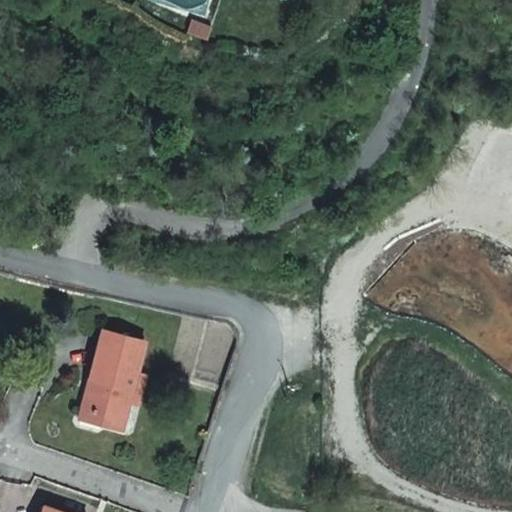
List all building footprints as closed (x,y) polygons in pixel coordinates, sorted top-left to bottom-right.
[(145,337),(103,326),(90,373),(101,376),(98,386),(88,384),(83,403),(105,408),(101,420),(122,425),(130,396),(133,386),(141,388),(146,372),(137,368),(145,337)] [(101,376),(90,373),(88,384),(98,386),(101,376)] [(138,399),(141,388),(133,386),(130,396),(138,399)] [(80,414),(101,420),(105,408),(83,403),(80,414)] [(72,511),(44,502),(40,511),(72,511)]
